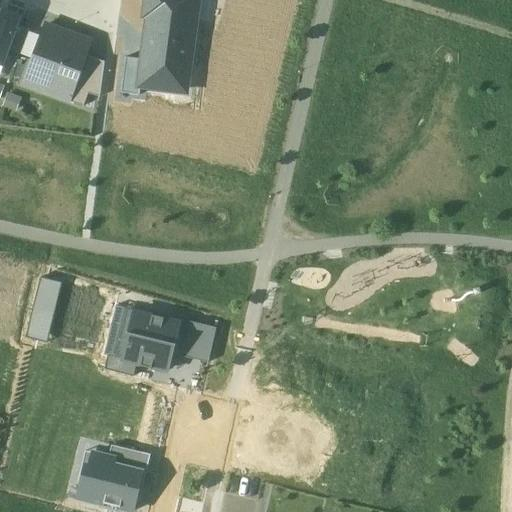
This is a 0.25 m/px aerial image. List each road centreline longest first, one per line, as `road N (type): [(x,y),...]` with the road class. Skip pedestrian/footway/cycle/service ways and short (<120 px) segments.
road 1 (track): [(209,511),(326,0)]
road 2 (residential): [(165,511),(186,432),(205,414),(232,412)]
